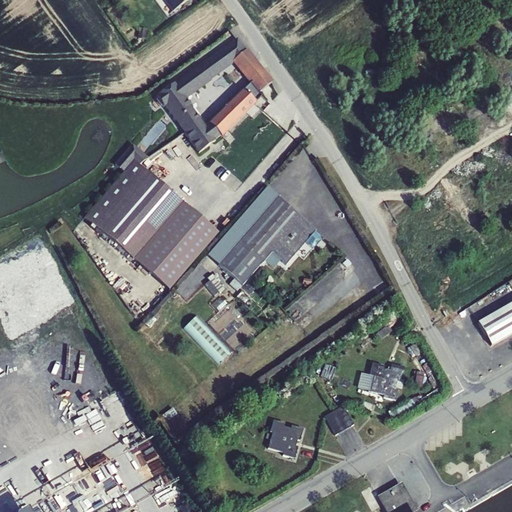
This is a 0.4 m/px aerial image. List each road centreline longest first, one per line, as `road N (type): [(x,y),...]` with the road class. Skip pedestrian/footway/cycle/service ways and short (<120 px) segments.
road 1 (residential): [(469,398),(367,206),(229,0)]
road 2 (unclassified): [(469,398),(273,511)]
